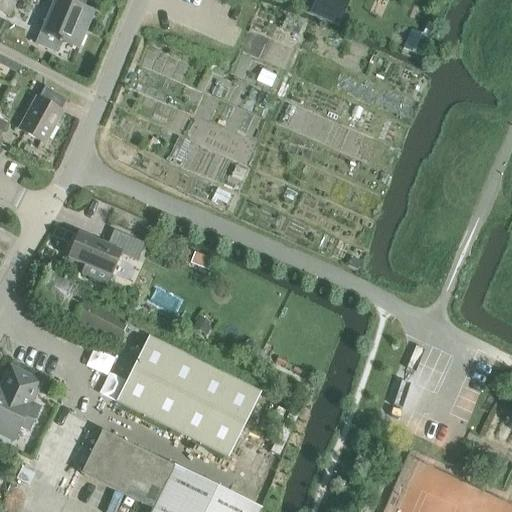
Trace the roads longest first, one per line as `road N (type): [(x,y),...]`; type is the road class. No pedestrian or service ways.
road 1 (residential): [(432,321),(72,162)]
road 2 (unknown): [(0,311),(47,344),(81,386),(80,439),(40,511)]
road 3 (residential): [(72,162),(140,0)]
